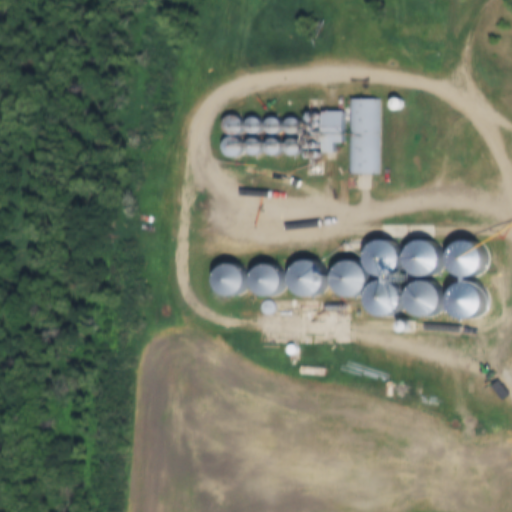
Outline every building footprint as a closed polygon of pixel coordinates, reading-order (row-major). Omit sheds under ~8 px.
[(403,56),(445,56),(445,30),(403,30),(403,56)] [(401,243),(378,244),(379,276),(402,276),(401,243)] [(440,271),(430,245),(415,250),(425,277),(440,271)] [(341,270),(351,300),(369,294),(359,264),(341,270)] [(249,268),(229,265),(225,293),(245,296),(249,268)] [(324,296),(321,265),(304,267),(306,298),(324,296)] [(285,269),(265,267),(263,294),(284,296),(285,269)] [(408,287),(386,283),(381,314),(403,318),(408,287)] [(443,293),(426,284),(414,308),(439,321),(447,306),(439,302),(443,293)]
